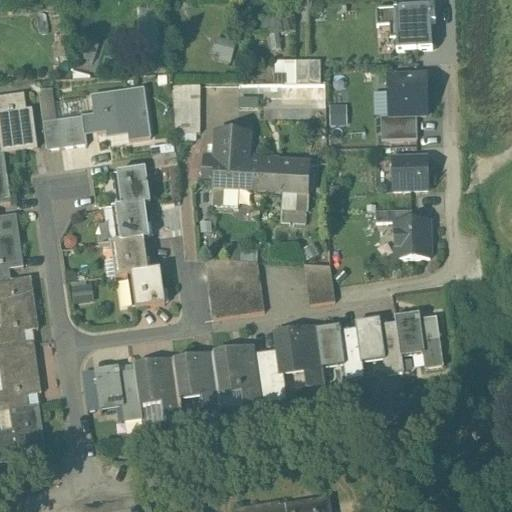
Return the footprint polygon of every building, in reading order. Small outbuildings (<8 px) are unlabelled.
[(435,9),(394,11),(397,55),(432,53),(431,26),(436,26),(435,9)] [(143,31),(143,23),(153,22),(152,11),(137,12),(139,31),(143,31)] [(213,56),(232,61),(237,44),(218,38),(213,56)] [(320,64),(297,64),(297,88),(321,88),(320,64)] [(425,80),(389,81),(390,120),(390,121),(416,120),(426,120),(425,80)] [(257,88),(239,88),(239,111),(258,111),(257,88)] [(297,88),(257,88),(258,111),(273,111),(281,111),(281,101),(309,101),(325,101),(325,88),(321,88),(297,88)] [(200,89),(173,89),(173,101),(200,101),(200,89)] [(144,92),(92,99),(97,136),(127,132),(129,144),(150,141),(144,92)] [(24,96),(0,99),(0,142),(2,155),(4,154),(4,155),(37,150),(33,116),(27,116),(24,96)] [(200,101),(173,101),(174,112),(200,112),(200,101)] [(309,101),(281,101),(281,111),(273,111),(273,123),(309,123),(309,111),(309,101)] [(325,101),(309,101),(309,111),(326,111),(325,101)] [(331,107),(332,127),(349,127),(348,107),(331,107)] [(200,112),(174,112),(175,124),(200,124),(200,112)] [(83,119),(58,123),(61,151),(87,148),(83,119)] [(416,120),(390,121),(390,120),(380,120),(381,145),(417,144),(416,120)] [(58,123),(43,125),(47,153),(61,151),(58,123)] [(200,124),(175,124),(176,136),(200,136),(200,124)] [(248,139),(218,137),(216,161),(216,162),(247,163),(248,139)] [(2,155),(0,154),(0,208),(11,206),(4,155),(4,154),(2,155)] [(176,155),(152,159),(154,172),(177,169),(176,155)] [(213,193),(214,193),(213,210),(238,212),(239,194),(261,195),(262,164),(247,163),(216,162),(216,161),(215,161),(215,165),(204,165),(203,172),(200,175),(200,180),(203,183),(203,184),(214,185),(213,193)] [(427,162),(392,163),(393,195),(428,194),(427,162)] [(309,167),(262,164),(261,195),(307,198),(307,199),(308,199),(310,167),(309,167)] [(146,172),(117,176),(122,209),(122,210),(145,207),(151,207),(146,172)] [(145,207),(122,210),(122,209),(116,210),(121,244),(143,241),(144,242),(149,241),(145,207)] [(412,226),(412,214),(376,215),(376,227),(395,227),(412,226)] [(0,284),(11,283),(11,282),(6,283),(4,272),(24,270),(16,217),(0,219),(0,284)] [(412,226),(395,227),(396,263),(430,263),(429,226),(412,226)] [(143,241),(121,244),(115,244),(120,279),(132,278),(131,277),(148,275),(148,274),(144,242),(143,241)] [(333,257),(334,266),(348,265),(350,285),(367,283),(364,253),(333,257)] [(231,264),(205,263),(208,286),(234,282),(231,264)] [(258,265),(231,264),(234,282),(260,278),(258,265)] [(330,270),(304,268),(306,284),(332,281),(330,270)] [(160,272),(148,274),(148,275),(131,277),(132,278),(136,311),(165,307),(160,272)] [(260,278),(234,282),(236,294),(261,290),(260,278)] [(31,280),(11,283),(0,284),(0,305),(2,305),(5,330),(0,330),(0,349),(26,346),(26,345),(20,345),(19,335),(38,332),(31,280)] [(332,281),(306,284),(308,296),(333,292),(332,281)] [(234,282),(208,286),(210,298),(236,294),(234,282)] [(73,286),(76,305),(97,303),(95,284),(73,286)] [(261,290),(236,294),(237,306),(263,302),(261,290)] [(333,292),(308,296),(309,309),(335,305),(333,292)] [(237,306),(236,294),(210,298),(211,309),(237,306)] [(263,302),(237,306),(239,319),(265,315),(263,302)] [(237,306),(211,309),(213,322),(239,319),(237,306)] [(436,321),(420,324),(419,318),(395,321),(396,327),(401,361),(423,358),(425,373),(443,371),(436,321)] [(396,327),(380,329),(379,323),(356,327),(357,332),(361,366),(383,363),(385,379),(403,376),(401,361),(396,327)] [(357,332),(341,335),(340,329),(316,332),(317,338),(322,372),(344,369),(346,384),(363,382),(361,366),(357,332)] [(300,334),(276,338),(278,354),(282,378),(283,377),(304,374),(306,390),(324,387),(322,372),(317,338),(301,340),(300,334)] [(26,346),(0,349),(0,370),(5,370),(8,394),(0,395),(0,414),(10,413),(29,410),(29,409),(23,410),(22,399),(41,396),(34,344),(26,345),(26,346)] [(255,357),(238,359),(237,353),(214,357),(214,363),(219,396),(241,393),(243,409),(262,406),(255,357)] [(278,354),(266,355),(273,405),(287,403),(283,377),(282,378),(278,354)] [(266,355),(255,357),(262,406),(273,405),(266,355)] [(198,359),(174,362),(175,368),(180,402),(201,399),(203,415),(221,412),(219,396),(214,363),(199,365),(198,359)] [(158,365),(134,368),(135,374),(140,408),(162,405),(164,420),(182,418),(180,402),(175,368),(159,371),(158,365)] [(135,374),(119,376),(118,370),(94,374),(100,414),(122,410),(124,426),(142,423),(140,408),(135,374)] [(29,410),(10,413),(12,432),(0,434),(0,467),(24,464),(23,456),(45,453),(39,408),(29,409),(29,410)]
